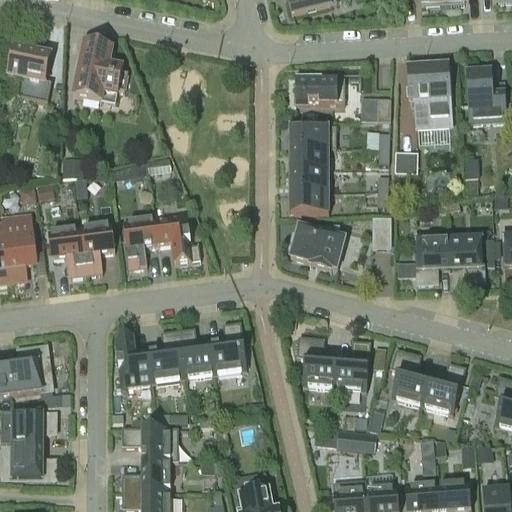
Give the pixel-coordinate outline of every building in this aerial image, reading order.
[(286,0),(292,20),(351,5),(349,0),(286,0)] [(420,0),(421,9),(426,9),(426,13),(445,11),(444,0),(420,0)] [(444,0),(445,11),(464,10),(464,7),(469,6),(468,0),(444,0)] [(511,0),(492,0),(493,5),(498,4),(498,8),(511,7),(511,0)] [(36,57),(37,52),(15,48),(8,82),(20,85),(17,103),(48,109),(52,88),(45,87),(51,60),(36,57)] [(109,70),(112,54),(85,48),(74,102),(101,107),(103,98),(117,101),(118,96),(124,98),(128,79),(122,78),(123,73),(109,70)] [(448,72),(408,74),(410,110),(415,109),(416,133),(418,133),(449,131),(451,131),(448,72)] [(479,74),(466,75),(469,129),(505,127),(504,108),(504,99),(492,100),(490,77),(479,78),(479,74)] [(322,85),(296,85),(295,110),(345,110),(345,85),(338,85),(338,80),(322,80),(322,85)] [(377,116),(377,128),(390,128),(391,105),(378,105),(377,116)] [(60,135),(60,116),(49,114),(46,133),(60,135)] [(290,132),(290,154),(329,154),(329,156),(336,156),(336,132),(290,132)] [(379,153),(379,155),(389,155),(390,140),(379,140),(379,153)] [(58,154),(40,152),(34,181),(56,185),(58,154)] [(329,177),(329,156),(329,154),(290,154),(290,177),(329,177)] [(389,170),(389,155),(379,155),(379,170),(389,170)] [(418,159),(395,158),(395,180),(417,180),(418,159)] [(160,166),(149,167),(150,181),(161,180),(160,166)] [(84,167),(63,167),(63,185),(84,185),(84,167)] [(148,168),(123,175),(124,186),(149,183),(148,168)] [(329,199),(329,177),(290,177),(290,199),(329,199)] [(378,183),(378,198),(388,198),(389,183),(378,183)] [(88,204),(86,185),(75,187),(77,205),(88,204)] [(464,185),(464,201),(476,201),(476,185),(464,185)] [(52,192),(38,194),(40,205),(54,203),(52,192)] [(22,197),(24,209),(36,208),(34,195),(22,197)] [(388,213),(388,198),(378,198),(377,213),(388,213)] [(329,221),(329,199),(290,199),(290,221),(329,221)] [(447,209),(448,217),(460,215),(458,207),(447,209)] [(436,220),(448,217),(447,209),(435,211),(436,220)] [(187,220),(155,224),(158,252),(172,250),(175,270),(201,267),(199,251),(191,252),(187,220)] [(2,225),(3,231),(10,287),(26,285),(24,270),(35,268),(30,221),(2,225)] [(158,252),(155,224),(123,228),(127,259),(129,276),(147,274),(144,254),(158,252)] [(373,253),(390,253),(390,224),(373,224),(373,253)] [(112,230),(80,234),(86,281),(102,279),(100,259),(115,257),(112,230)] [(0,288),(10,287),(3,231),(0,231),(0,288)] [(293,239),(289,256),(292,257),(290,264),(317,271),(317,273),(332,277),(332,275),(337,277),(342,258),(346,245),(338,243),(338,233),(318,232),(316,237),(299,232),(297,240),(293,239)] [(86,281),(80,234),(48,238),(51,265),(66,264),(69,283),(86,281)] [(511,236),(503,237),(505,286),(511,286),(511,236)] [(438,271),(450,270),(449,245),(439,246),(439,240),(416,241),(418,290),(438,289),(438,271)] [(481,244),(449,245),(450,270),(463,270),(463,288),(483,287),(481,244)] [(397,283),(412,283),(412,270),(397,270),(397,283)] [(288,322),(286,334),(294,335),(297,324),(288,322)] [(225,351),(211,353),(215,381),(247,377),(241,329),(223,332),(225,351)] [(184,385),(215,381),(211,353),(198,355),(195,335),(178,337),(184,385)] [(184,385),(178,337),(161,339),(163,359),(149,361),(153,389),(184,385)] [(122,393),(153,389),(149,361),(135,362),(133,343),(115,345),(122,393)] [(303,392),(335,394),(337,367),(323,366),(325,346),(298,344),(297,364),(305,365),(303,392)] [(337,367),(335,394),(367,397),(371,349),(353,348),(351,368),(337,367)] [(19,374),(7,376),(10,401),(52,395),(47,352),(16,356),(19,374)] [(384,376),(386,355),(375,354),(373,375),(384,376)] [(391,404),(422,413),(429,385),(416,382),(421,363),(396,356),(391,376),(398,378),(391,404)] [(429,385),(422,413),(453,421),(466,374),(448,370),(443,389),(429,385)] [(0,402),(10,401),(7,376),(0,376),(0,402)] [(494,432),(511,436),(511,386),(499,383),(494,403),(502,405),(494,432)] [(70,413),(70,400),(62,400),(62,412),(70,413)] [(232,415),(220,416),(221,425),(233,424),(232,415)] [(213,425),(221,425),(220,416),(208,417),(209,424),(213,424),(213,425)] [(3,420),(2,452),(37,453),(37,440),(55,440),(55,420),(3,420)] [(123,428),(123,420),(111,420),(111,428),(123,428)] [(157,428),(169,428),(170,420),(157,420),(157,428)] [(378,437),(381,424),(371,422),(368,435),(378,437)] [(213,425),(213,424),(209,424),(201,425),(201,433),(214,433),(213,425)] [(366,425),(356,424),(355,432),(366,433),(366,425)] [(453,447),(456,436),(448,434),(445,445),(453,447)] [(170,467),(170,468),(178,468),(178,435),(122,435),(122,453),(142,453),(142,467),(170,467)] [(216,436),(218,448),(228,446),(226,435),(216,436)] [(337,454),(361,457),(360,439),(339,436),(337,454)] [(377,441),(360,439),(361,457),(375,459),(377,441)] [(433,463),(432,446),(419,447),(421,464),(433,463)] [(436,461),(445,461),(444,448),(436,448),(436,461)] [(473,462),(472,451),(460,451),(461,462),(473,462)] [(494,466),(492,451),(477,452),(478,467),(494,466)] [(37,465),(37,453),(2,452),(2,485),(55,486),(55,465),(37,465)] [(215,480),(223,479),(221,466),(213,468),(202,468),(203,480),(215,480)] [(170,498),(170,468),(170,467),(142,467),(142,481),(122,481),(122,498),(170,498)] [(366,511),(365,496),(365,495),(365,487),(332,490),(333,511),(366,511)] [(470,511),(469,488),(437,490),(438,511),(470,511)] [(438,511),(437,490),(405,492),(406,511),(438,511)] [(511,511),(511,495),(507,496),(507,490),(484,492),(485,511),(511,511)] [(398,511),(397,493),(365,495),(365,496),(366,511),(398,511)] [(270,511),(268,495),(240,500),(242,511),(270,511)] [(170,511),(170,498),(122,498),(122,511),(170,511)] [(216,511),(223,511),(221,499),(213,500),(215,511),(216,511)]
